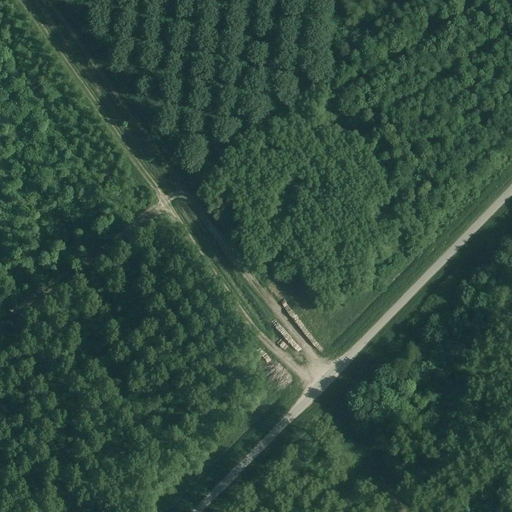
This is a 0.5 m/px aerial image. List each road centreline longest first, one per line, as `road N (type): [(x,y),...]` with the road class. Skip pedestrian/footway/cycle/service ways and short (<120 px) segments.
road 1 (track): [(317,388),(237,315),(22,0)]
road 2 (track): [(0,319),(181,188),(50,0)]
road 3 (unclassified): [(198,511),(511,189)]
road 4 (track): [(328,377),(181,188)]
